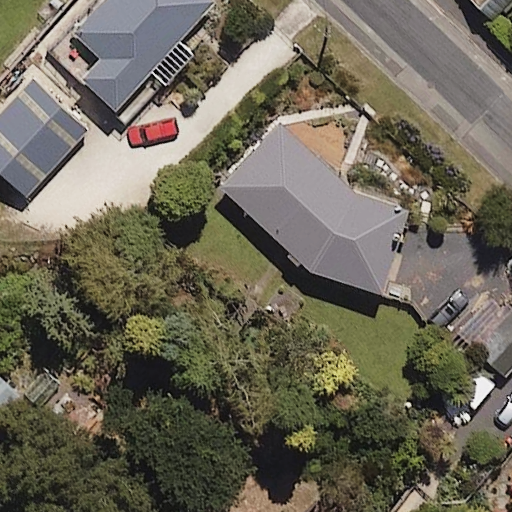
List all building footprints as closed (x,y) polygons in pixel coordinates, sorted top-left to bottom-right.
[(119,117),(187,42),(172,29),(198,0),(83,0),(41,46),(119,117)] [(87,114),(30,61),(0,93),(0,172),(19,189),(87,114)] [(349,180),(271,110),(209,178),(298,259),(373,282),(400,196),(349,180)] [(511,356),(511,298),(470,341),(500,369),(511,356)] [(511,485),(503,497),(511,503),(511,485)]
